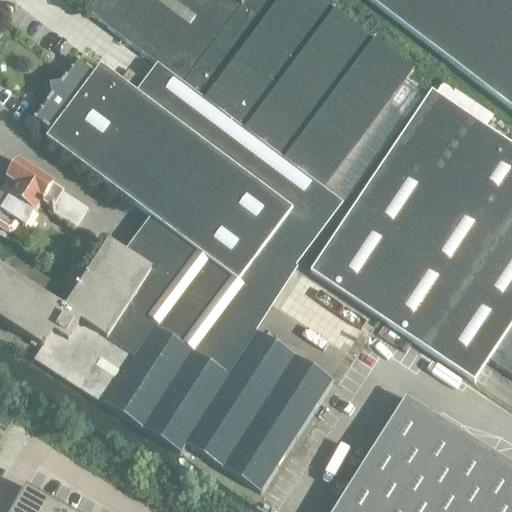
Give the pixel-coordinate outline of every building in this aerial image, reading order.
[(412,72),(315,0),(99,0),(87,16),(136,52),(158,69),(137,98),(101,71),(96,77),(79,65),(34,124),(52,137),(47,144),(141,213),(151,221),(273,311),(301,271),(298,268),(344,207),(426,98),(404,82),(412,72)] [(511,0),(362,0),(511,113),(511,0)] [(130,72),(124,83),(138,91),(144,81),(130,72)] [(511,148),(432,95),(311,275),(476,381),(488,363),(511,378),(511,148)] [(88,211),(20,165),(18,168),(12,168),(7,174),(8,179),(10,180),(8,184),(10,185),(4,193),(3,192),(0,195),(0,229),(7,234),(12,233),(17,226),(24,230),(40,206),(75,230),(88,211)] [(273,311),(251,295),(151,221),(123,257),(109,248),(88,281),(72,271),(59,290),(10,258),(0,273),(0,321),(43,349),(36,359),(63,376),(61,378),(157,440),(180,455),(185,447),(261,496),(334,383),(258,334),(273,311)] [(511,511),(511,468),(406,402),(336,511),(511,511)] [(26,489),(13,511),(47,511),(52,504),(26,489)]
